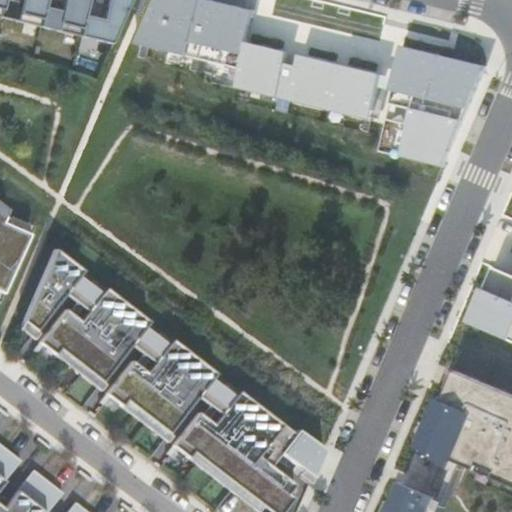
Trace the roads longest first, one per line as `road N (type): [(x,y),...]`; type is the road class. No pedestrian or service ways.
road 1 (residential): [(326,511),(511,91)]
road 2 (residential): [(0,387),(163,511)]
